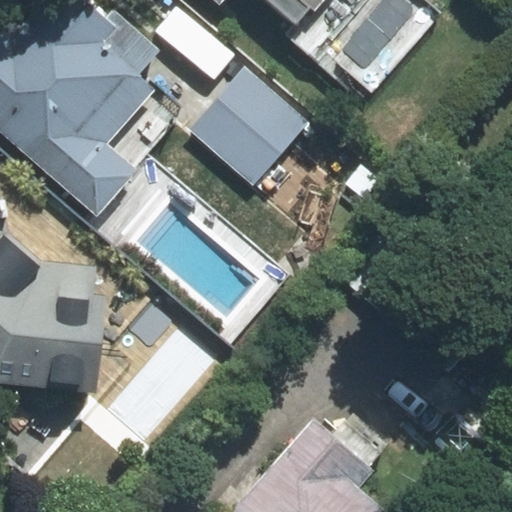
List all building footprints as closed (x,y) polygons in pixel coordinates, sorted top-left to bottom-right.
[(0,31),(0,153),(86,229),(130,179),(100,152),(147,99),(129,83),(152,57),(86,0),(39,0),(6,37),(0,31)] [(178,0),(202,20),(219,0),(268,0),(298,26),(320,0),(178,0)] [(232,73),(178,134),(246,195),(301,134),(232,73)] [(0,394),(82,403),(94,278),(21,271),(2,254),(0,245),(0,394)] [(368,511),(349,495),(382,457),(318,401),(220,511),(368,511)]
